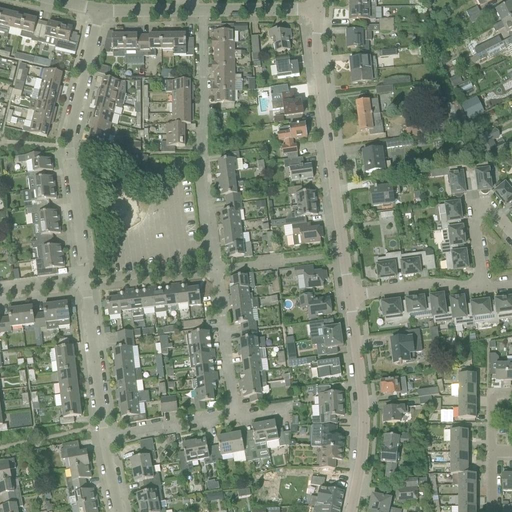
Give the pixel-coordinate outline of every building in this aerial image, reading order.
[(347,0),(348,3),(350,3),(350,9),(375,8),(376,8),(375,0),(347,0)] [(511,17),(511,4),(496,11),(502,23),(511,17)] [(350,15),(350,21),(375,21),(375,20),(375,9),(375,8),(350,9),(350,15)] [(469,19),(479,14),(476,8),(466,13),(469,19)] [(2,10),(0,17),(0,33),(4,34),(3,39),(7,40),(10,29),(13,15),(10,14),(10,12),(2,10)] [(484,11),(479,14),(469,19),(472,24),(487,16),(484,11)] [(13,15),(10,29),(21,32),(25,15),(17,13),(17,16),(13,15)] [(21,32),(20,38),(31,41),(31,42),(37,44),(37,43),(38,40),(41,26),(36,25),(37,20),(33,20),(33,17),(25,15),(21,32)] [(511,17),(502,23),(492,28),(495,33),(504,28),(507,34),(511,31),(511,17)] [(41,26),(38,40),(37,43),(55,48),(55,47),(61,24),(53,22),(52,24),(48,23),(47,27),(41,26)] [(61,24),(55,47),(76,53),(79,38),(76,37),(77,35),(71,33),(72,29),(68,28),(69,26),(61,24)] [(211,44),(234,44),(233,25),(219,26),(219,32),(214,32),(214,39),(211,39),(211,44)] [(291,40),(290,31),(277,33),(277,30),(268,31),(269,39),(272,39),(273,46),(275,46),(276,53),(289,51),(288,41),(291,40)] [(348,33),(346,33),(346,39),(347,39),(347,49),(362,49),(361,42),(368,42),(371,42),(371,33),(366,33),(362,33),(362,32),(348,33)] [(106,40),(102,54),(106,54),(113,54),(118,54),(118,51),(124,51),(124,33),(116,34),(116,36),(112,36),(112,40),(106,40)] [(133,33),(124,33),(124,51),(125,58),(143,58),(143,40),(137,40),(137,36),(133,36),(133,33)] [(161,50),(161,33),(152,33),(152,36),(149,36),(149,40),(143,40),(143,58),(155,57),(155,51),(161,50)] [(169,33),(161,33),(161,50),(173,50),(173,35),(169,35),(169,33)] [(176,35),(173,35),(173,50),(173,57),(194,57),(193,50),(191,50),(191,40),(185,40),(185,33),(176,33),(176,35)] [(257,37),(250,37),(252,55),(259,55),(257,37)] [(511,37),(501,43),(501,44),(476,56),(479,61),(488,57),(489,59),(507,50),(506,48),(511,45),(511,48),(511,37)] [(498,38),(487,43),(474,50),(476,56),(501,44),(501,43),(498,38)] [(234,52),(234,44),(211,44),(211,49),(214,49),(214,56),(240,56),(240,52),(234,52)] [(240,56),(214,56),(214,63),(212,63),(212,68),(234,68),(234,59),(241,59),(240,56)] [(289,58),(274,59),(277,80),(299,77),(298,66),(297,63),(290,64),(289,58)] [(376,70),(375,64),(375,58),(350,61),(351,73),(376,70)] [(20,65),(17,75),(21,76),(23,72),(25,71),(26,66),(20,65)] [(108,68),(99,66),(97,74),(106,76),(108,68)] [(234,68),(212,68),(212,73),(214,73),(214,80),(241,80),(241,76),(234,76),(234,68)] [(45,70),(42,81),(59,85),(62,75),(45,70)] [(376,70),(351,73),(352,85),(377,83),(377,77),(376,70)] [(17,75),(16,81),(15,86),(19,87),(20,82),(24,83),(25,77),(21,77),(21,76),(17,75)] [(449,81),(452,88),(462,84),(459,76),(449,81)] [(409,78),(382,81),(383,88),(392,87),(410,85),(409,78)] [(101,89),(118,94),(121,83),(103,79),(101,89)] [(241,80),(214,80),(214,87),(212,87),(212,92),(234,92),(234,83),(241,83),(241,80)] [(42,81),(39,92),(59,97),(61,90),(58,90),(59,85),(42,81)] [(190,82),(172,82),(165,82),(165,93),(172,93),(192,93),(192,87),(190,87),(190,82)] [(11,96),(15,97),(20,98),(22,92),(18,91),(19,87),(15,86),(14,90),(12,90),(11,96)] [(383,88),(375,89),(376,96),(392,94),(392,87),(383,88)] [(125,95),(118,94),(101,89),(100,94),(97,93),(96,99),(122,106),(125,95)] [(59,97),(39,92),(37,102),(54,106),(55,102),(58,103),(59,97)] [(234,92),(212,92),(212,97),(214,97),(214,104),(220,104),(220,110),(234,110),(234,104),(234,92)] [(192,93),(172,93),(172,104),(190,104),(190,100),(192,99),(192,93)] [(476,98),(460,106),(468,121),(484,113),(476,98)] [(122,106),(96,99),(94,106),(97,106),(96,110),(113,115),(115,108),(121,110),(122,106)] [(377,100),(374,101),(369,102),(369,101),(355,103),(357,118),(371,116),(379,115),(377,100)] [(283,101),(271,103),(272,111),(284,109),(285,117),(303,115),(303,113),(303,112),(303,108),(302,108),(302,106),(300,106),(300,102),(283,104),(283,101)] [(54,106),(37,102),(34,113),(54,117),(56,111),(53,111),(54,106)] [(458,103),(447,104),(451,133),(459,132),(470,130),(466,121),(458,122),(456,112),(462,111),(458,103)] [(190,104),(172,104),(172,115),(192,115),(192,108),(190,108),(190,104)] [(92,114),(91,120),(111,125),(113,115),(96,110),(95,115),(92,114)] [(54,117),(34,113),(32,123),(49,127),(50,123),(53,124),(54,117)] [(192,115),(172,115),(172,125),(172,126),(184,126),(190,126),(190,121),(193,121),(192,115)] [(372,124),(371,116),(357,118),(360,132),(369,131),(370,137),(383,135),(382,125),(379,123),(372,124)] [(111,125),(91,120),(89,127),(91,127),(90,131),(108,135),(111,125)] [(423,122),(405,124),(407,138),(424,136),(424,135),(423,123),(423,122)] [(23,128),(22,132),(29,134),(46,138),(49,127),(32,123),(30,130),(23,128)] [(172,126),(172,125),(166,125),(166,136),(184,136),(184,126),(172,126)] [(283,128),(283,134),(277,135),(278,142),(284,141),(285,146),(281,147),(282,155),(297,154),(296,145),(293,146),(292,140),(307,138),(305,125),(283,128)] [(90,131),(88,142),(96,144),(97,145),(97,147),(96,147),(95,150),(115,155),(116,149),(107,142),(108,135),(90,131)] [(495,132),(478,140),(484,153),(494,147),(492,142),(498,139),(495,132)] [(166,136),(166,143),(161,143),(161,153),(174,153),(174,147),(184,147),(184,136),(166,136)] [(400,140),(385,142),(386,150),(401,147),(400,140)] [(140,143),(131,144),(131,154),(140,154),(140,143)] [(374,151),(362,152),(364,168),(363,168),(363,174),(365,173),(365,174),(378,172),(391,170),(390,163),(382,164),(381,157),(385,157),(384,149),(374,151)] [(40,155),(25,156),(26,163),(28,174),(42,172),(43,172),(45,172),(52,171),(51,159),(44,160),(41,161),(40,155)] [(312,182),(311,180),(313,179),(311,165),(300,167),(299,159),(283,161),(284,170),(289,169),(291,182),(307,180),(308,182),(312,182)] [(234,172),(237,172),(235,160),(218,162),(219,173),(219,174),(234,172)] [(487,164),(468,166),(469,180),(476,179),(478,193),(480,192),(481,194),(482,195),(484,196),(486,195),(487,194),(488,193),(488,191),(491,191),(489,180),(491,180),(490,172),(488,172),(487,164)] [(410,173),(409,166),(397,168),(398,175),(410,173)] [(469,180),(468,166),(448,169),(449,177),(447,178),(448,185),(450,185),(452,196),(454,196),(455,197),(456,198),(458,199),(460,199),(461,198),(462,196),(462,195),(465,194),(463,181),(469,180)] [(43,172),(42,172),(28,174),(27,174),(28,180),(34,180),(35,191),(54,188),(53,177),(43,178),(43,172)] [(216,174),(217,181),(214,181),(215,186),(235,183),(234,172),(219,174),(219,173),(216,174)] [(511,182),(510,181),(494,194),(496,195),(494,197),(499,203),(501,202),(505,207),(511,203),(511,204),(511,182)] [(499,182),(494,186),(498,190),(503,186),(499,182)] [(242,183),(235,183),(215,186),(215,191),(218,190),(219,197),(225,197),(226,203),(240,201),(239,194),(236,195),(236,189),(243,188),(242,183)] [(297,206),(316,204),(314,192),(302,194),(301,187),(287,189),(288,197),(296,195),(297,206)] [(373,207),(393,205),(392,196),(400,195),(399,187),(376,189),(374,189),(374,190),(371,190),(373,207)] [(35,191),(36,191),(29,192),(31,203),(31,209),(47,207),(46,201),(56,200),(54,188),(35,191)] [(222,225),(240,222),(238,211),(241,211),(241,204),(226,206),(227,212),(221,213),(222,225)] [(297,206),(298,213),(294,213),(294,214),(291,215),(284,221),(285,227),(291,226),(306,224),(305,217),(318,216),(316,204),(297,206)] [(455,230),(455,229),(454,222),(461,221),(460,214),(462,214),(461,206),(459,206),(459,204),(438,207),(441,231),(455,230)] [(31,209),(27,210),(27,215),(38,214),(40,225),(59,223),(57,212),(47,213),(47,207),(31,209)] [(240,222),(222,225),(223,231),(220,231),(221,236),(241,234),(240,222)] [(59,223),(40,225),(41,236),(35,237),(36,243),(51,241),(50,235),(60,234),(59,223)] [(310,224),(306,224),(291,226),(293,237),(292,237),(293,247),(320,244),(320,239),(323,239),(321,228),(311,230),(310,224)] [(441,231),(443,244),(440,245),(442,256),(445,256),(458,254),(458,253),(457,246),(464,246),(463,238),(465,238),(464,230),(462,230),(462,228),(455,229),(455,230),(441,231)] [(241,234),(221,236),(221,241),(224,241),(225,247),(242,245),(241,234)] [(274,253),(273,239),(266,240),(268,254),(274,253)] [(51,241),(36,243),(32,244),(32,250),(37,249),(38,260),(63,257),(61,246),(52,247),(51,241)] [(250,244),(242,245),(225,247),(227,259),(243,257),(244,259),(252,258),(250,244)] [(465,252),(458,253),(458,254),(445,256),(447,272),(467,270),(467,268),(469,267),(468,259),(466,260),(465,252)] [(401,257),(400,257),(403,277),(404,277),(404,278),(413,277),(413,276),(420,275),(419,268),(426,267),(425,258),(425,253),(401,257)] [(400,257),(401,257),(400,254),(389,255),(388,258),(376,260),(377,267),(377,269),(376,269),(374,272),(374,276),(377,278),(378,278),(378,280),(396,278),(395,271),(402,270),(400,257)] [(39,271),(36,272),(37,278),(40,278),(55,276),(54,270),(56,270),(64,269),(63,257),(38,260),(38,261),(39,271)] [(433,257),(425,258),(426,267),(426,271),(435,270),(433,257)] [(310,267),(294,269),(294,277),(304,275),(305,290),(323,288),(322,281),(326,281),(325,272),(310,274),(310,267)] [(272,288),(279,288),(277,273),(271,274),(272,288)] [(230,291),(248,289),(246,277),(229,279),(230,291)] [(189,307),(186,287),(180,288),(179,285),(175,286),(177,306),(178,312),(188,311),(188,307),(189,307)] [(177,306),(175,286),(170,286),(170,289),(163,290),(165,307),(177,306)] [(187,287),(186,287),(189,307),(201,306),(199,296),(202,296),(202,291),(199,291),(198,289),(187,290),(187,287)] [(147,292),(141,293),(143,310),(154,309),(151,288),(147,289),(147,292)] [(156,288),(151,288),(154,309),(155,315),(166,313),(165,307),(163,290),(157,291),(156,288)] [(248,289),(230,291),(231,297),(228,298),(229,303),(252,300),(252,295),(249,295),(248,289)] [(124,295),(118,295),(120,316),(121,316),(121,313),(131,311),(129,291),(124,292),(124,295)] [(134,291),(129,291),(131,311),(132,318),(143,317),(143,310),(141,293),(134,293),(134,291)] [(120,316),(118,295),(117,295),(118,298),(106,300),(107,303),(104,303),(104,308),(107,307),(108,317),(120,316)] [(315,319),(314,317),(331,315),(329,300),(313,302),(313,295),(300,297),(301,308),(307,308),(309,319),(315,319)] [(452,309),(451,309),(444,309),(443,296),(440,297),(440,295),(432,296),(432,298),(430,298),(431,305),(433,318),(433,319),(433,325),(453,322),(452,309)] [(472,311),(465,312),(463,299),(461,299),(460,298),(452,299),(452,300),(450,300),(451,309),(452,309),(453,322),(454,327),(462,326),(463,329),(474,328),(474,325),(472,311)] [(511,298),(505,300),(505,298),(497,299),(497,301),(495,301),(496,308),(498,322),(511,319),(511,298)] [(257,299),(252,300),(229,303),(229,307),(232,307),(233,314),(250,312),(258,311),(257,299)] [(431,305),(424,306),(423,299),(416,300),(416,299),(406,300),(407,301),(406,301),(406,308),(407,308),(409,322),(433,319),(433,318),(431,305)] [(496,308),(489,309),(488,302),(481,303),(481,301),(473,302),(473,304),(471,304),(472,311),(474,325),(486,323),(487,326),(499,325),(498,322),(496,308)] [(407,308),(406,308),(399,309),(399,302),(381,304),(382,307),(381,307),(379,310),(379,313),(382,316),(383,315),(383,318),(384,318),(385,325),(397,323),(398,326),(409,325),(409,322),(407,308)] [(67,303),(55,305),(57,323),(58,328),(70,326),(69,321),(67,303)] [(57,323),(55,305),(43,306),(44,314),(39,315),(40,329),(46,328),(46,331),(58,330),(57,323)] [(32,308),(20,309),(22,327),(34,326),(34,330),(40,329),(39,315),(33,315),(32,308)] [(9,318),(3,319),(5,333),(11,333),(11,328),(22,327),(20,309),(8,310),(9,318)] [(252,323),(250,312),(233,314),(235,325),(240,325),(241,331),(255,329),(255,322),(252,323)] [(202,321),(188,323),(189,329),(203,327),(202,321)] [(323,330),(323,334),(310,336),(311,341),(341,337),(339,327),(333,328),(332,321),(317,323),(318,328),(321,330),(323,330)] [(437,329),(430,329),(431,343),(439,342),(437,329)] [(210,344),(208,332),(197,334),(197,331),(191,331),(193,347),(210,344)] [(398,341),(390,342),(393,364),(399,364),(399,365),(401,365),(401,363),(405,363),(413,362),(415,362),(414,354),(421,353),(418,331),(410,332),(407,332),(397,334),(398,341)] [(132,332),(117,333),(117,334),(118,340),(128,339),(132,338),(132,332)] [(256,332),(242,334),(242,340),(239,340),(240,347),(237,348),(238,353),(265,349),(264,339),(257,340),(256,332)] [(341,337),(311,341),(312,347),(316,346),(325,345),(326,356),(326,357),(336,356),(335,348),(337,348),(342,348),(342,347),(341,337)] [(55,347),(69,346),(69,339),(54,341),(55,347)] [(119,349),(113,350),(115,362),(132,359),(131,348),(134,348),(133,341),(128,342),(118,343),(119,349)] [(210,344),(193,347),(188,347),(189,358),(194,358),(214,355),(214,351),(211,351),(210,344)] [(287,357),(295,356),(294,344),(286,345),(287,357)] [(56,362),(74,360),(73,348),(55,350),(56,362)] [(265,349),(238,353),(238,357),(241,357),(242,364),(260,361),(266,361),(265,349)] [(194,358),(189,358),(191,370),(195,369),(213,367),(212,360),(215,360),(214,355),(194,358)] [(507,387),(507,365),(498,365),(498,358),(494,355),(489,355),(489,376),(489,375),(495,375),(495,382),(503,382),(503,387),(507,387)] [(132,359),(115,362),(115,368),(112,369),(113,373),(133,371),(132,359)] [(74,360),(56,362),(58,373),(75,371),(74,360)] [(303,360),(288,362),(289,369),(304,367),(303,360)] [(260,361),(242,364),(243,370),(240,370),(241,375),(261,373),(260,361)] [(316,364),(310,365),(311,371),(312,380),(319,378),(319,380),(341,377),(338,361),(316,364)] [(213,367),(195,369),(197,380),(217,378),(216,373),(213,374),(213,367)] [(140,370),(133,371),(113,373),(114,378),(117,378),(117,384),(135,382),(142,381),(140,370)] [(75,371),(58,373),(59,385),(77,382),(75,371)] [(442,387),(441,381),(444,380),(442,372),(435,373),(437,387),(442,387)] [(261,373),(241,375),(241,382),(238,382),(239,387),(266,384),(264,373),(261,373)] [(458,375),(458,387),(475,387),(475,375),(458,375)] [(197,380),(192,381),(193,392),(195,392),(215,390),(214,383),(217,383),(217,378),(197,380)] [(398,380),(380,383),(382,395),(389,394),(390,396),(407,394),(404,379),(398,379),(398,380)] [(78,394),(77,382),(59,385),(60,396),(78,394)] [(135,382),(117,384),(118,391),(115,391),(116,396),(136,393),(135,382)] [(266,384),(239,387),(240,392),(243,391),(243,398),(249,398),(250,404),(264,402),(264,395),(261,396),(260,391),(266,387),(266,384)] [(458,387),(458,397),(475,397),(475,387),(458,387)] [(318,407),(343,405),(342,394),(330,394),(330,388),(317,388),(318,407)] [(438,396),(438,393),(437,389),(418,391),(419,399),(431,397),(438,396)] [(196,400),(194,400),(195,412),(205,411),(204,403),(214,402),(212,391),(215,390),(195,392),(196,400)] [(137,405),(136,393),(116,396),(116,401),(119,400),(120,407),(137,405)] [(78,394),(60,396),(62,407),(80,405),(78,394)] [(431,397),(419,399),(420,406),(432,404),(431,397)] [(475,397),(458,397),(458,408),(475,408),(475,397)] [(169,398),(171,413),(177,412),(175,398),(169,398)] [(162,414),(168,413),(166,399),(160,399),(162,414)] [(80,405),(62,407),(63,419),(59,419),(60,425),(74,424),(73,418),(81,417),(80,405)] [(139,416),(137,405),(120,407),(122,419),(124,418),(125,421),(129,421),(129,425),(146,421),(145,415),(139,416)] [(316,418),(312,418),(312,425),(316,425),(319,425),(332,424),(331,418),(337,417),(339,417),(344,417),(343,405),(318,407),(319,418),(316,418)] [(385,424),(400,423),(399,416),(408,415),(408,407),(384,409),(385,424)] [(475,408),(458,408),(458,419),(475,419),(475,408)] [(275,423),(263,425),(268,450),(285,447),(283,433),(277,435),(275,423)] [(268,451),(268,450),(263,425),(251,427),(254,439),(248,440),(248,444),(249,444),(250,453),(252,462),(258,461),(257,454),(258,452),(268,451)] [(311,437),(311,448),(322,448),(342,449),(343,437),(336,437),(336,427),(321,427),(313,427),(313,436),(313,437),(311,437)] [(450,443),(467,443),(467,431),(450,431),(450,443)] [(241,434),(229,436),(233,455),(244,453),(246,463),(252,462),(250,453),(249,444),(248,444),(243,446),(241,434)] [(384,436),(383,450),(397,451),(398,444),(408,445),(409,436),(402,435),(401,438),(384,436)] [(219,450),(214,451),(216,465),(222,463),(221,458),(233,455),(229,436),(217,438),(219,450)] [(139,442),(142,458),(130,460),(132,472),(151,468),(150,462),(156,461),(152,440),(139,442)] [(206,441),(194,443),(198,462),(204,461),(205,467),(213,465),(214,471),(217,470),(216,465),(214,451),(208,452),(206,441)] [(70,470),(89,466),(86,452),(80,453),(78,442),(65,445),(66,450),(60,451),(62,461),(68,459),(70,470)] [(198,462),(194,443),(182,445),(184,457),(179,458),(182,475),(194,473),(192,463),(198,462)] [(467,443),(450,443),(450,453),(467,453),(467,443)] [(319,456),(319,469),(335,470),(335,461),(342,461),(342,449),(322,448),(321,456),(319,456)] [(397,451),(383,450),(382,450),(380,463),(387,464),(385,479),(395,480),(397,451)] [(467,464),(467,453),(450,453),(450,464),(467,464)] [(0,482),(12,481),(10,470),(16,469),(14,459),(0,461),(0,482)] [(467,475),(467,464),(450,464),(450,475),(458,475),(467,475)] [(89,466),(70,470),(72,478),(66,480),(67,489),(86,486),(85,480),(91,479),(89,466)] [(151,468),(132,472),(135,483),(146,481),(147,487),(160,484),(158,473),(152,474),(151,468)] [(278,494),(274,471),(251,475),(254,496),(262,494),(260,483),(267,482),(270,496),(278,494)] [(511,492),(511,475),(506,475),(506,471),(502,471),(502,492),(511,492)] [(475,475),(467,475),(458,475),(458,486),(475,486),(475,475)] [(311,478),(310,486),(323,487),(324,480),(311,478)] [(417,479),(405,480),(405,482),(406,487),(406,490),(417,489),(417,488),(427,487),(426,480),(417,480),(417,479)] [(12,481),(0,482),(0,496),(2,496),(3,501),(21,498),(19,488),(13,489),(12,481)] [(160,484),(147,487),(148,493),(137,495),(139,507),(158,503),(163,502),(160,491),(161,491),(160,484)] [(86,486),(67,489),(69,499),(71,507),(77,506),(95,503),(94,497),(93,490),(87,491),(86,486)] [(475,486),(458,486),(458,498),(475,498),(475,486)] [(396,500),(395,505),(404,507),(405,502),(417,501),(417,489),(406,490),(395,490),(396,500)] [(311,495),(310,500),(324,503),(323,506),(340,509),(343,493),(326,490),(325,495),(311,492),(311,495)] [(372,496),(368,511),(400,511),(401,511),(389,509),(391,500),(372,496)] [(4,507),(0,507),(0,511),(17,511),(17,509),(23,508),(21,498),(3,501),(4,507)] [(475,508),(475,498),(458,498),(458,508),(475,508)] [(158,503),(139,507),(139,511),(165,511),(165,508),(166,508),(165,502),(163,502),(158,503)] [(97,511),(95,503),(77,506),(77,511),(97,511)]
